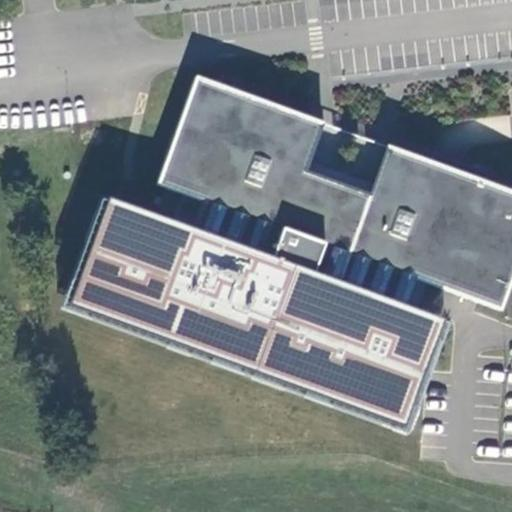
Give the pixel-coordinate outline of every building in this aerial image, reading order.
[(97,195),(58,300),(393,424),(432,317),(433,315),(407,305),(396,301),(406,275),(417,279),(492,307),(511,252),(511,190),(476,178),(480,168),(425,148),(421,157),(378,141),(364,180),(360,189),(298,166),(301,157),(316,118),(189,71),(148,180),(175,189),(191,196),(181,222),(165,216),(98,191),(97,195)] [(364,180),(301,157),(298,166),(360,189),(364,180)] [(191,196),(175,189),(165,216),(181,222),(191,196)] [(437,319),(432,317),(393,424),(58,300),(97,195),(92,193),(52,303),(396,430),(437,319)] [(417,279),(406,275),(396,301),(407,305),(417,279)]
